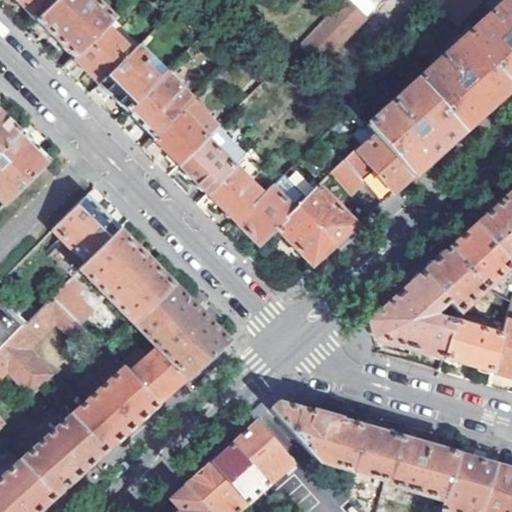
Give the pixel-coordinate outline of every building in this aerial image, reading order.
[(16,0),(36,20),(55,0),(16,0)] [(55,0),(36,20),(73,58),(106,26),(112,19),(93,0),(55,0)] [(316,66),(366,16),(352,0),(341,0),(298,45),(309,58),(316,66)] [(381,0),(352,0),(366,16),(381,0)] [(475,0),(444,0),(437,7),(455,25),(478,2),(475,0)] [(511,7),(505,0),(502,0),(464,34),(511,86),(511,85),(511,7)] [(106,26),(73,58),(99,83),(131,52),(106,26)] [(511,86),(464,34),(414,79),(460,132),(488,106),(511,86)] [(298,60),(301,65),(309,58),(298,45),(288,55),(296,63),(298,60)] [(131,52),(99,83),(125,110),(158,78),(142,63),(147,55),(137,47),(131,52)] [(158,78),(125,110),(151,137),(190,99),(164,72),(158,78)] [(414,79),(365,123),(373,132),(411,176),(434,155),(460,132),(414,79)] [(190,99),(151,137),(179,164),(217,127),(190,99)] [(0,150),(19,132),(0,112),(0,150)] [(217,127),(179,164),(206,192),(233,165),(244,154),(217,127)] [(0,203),(2,205),(47,160),(19,132),(0,150),(0,203)] [(411,176),(373,132),(343,161),(363,183),(381,203),(389,196),(411,176)] [(333,171),(353,193),(363,183),(343,161),(333,171)] [(233,165),(206,192),(234,221),(261,194),(233,165)] [(234,221),(258,245),(275,228),(298,205),(304,200),(280,176),(261,194),(234,221)] [(356,226),(318,186),(304,200),(298,205),(335,245),(341,240),(356,226)] [(511,192),(501,202),(511,214),(511,192)] [(84,198),(53,229),(86,263),(117,231),(84,198)] [(481,220),(475,226),(510,265),(511,262),(511,214),(501,202),(481,220)] [(275,228),(311,266),(331,249),(335,245),(298,205),(275,228)] [(470,230),(449,248),(483,288),(510,265),(475,226),(470,230)] [(79,271),(132,324),(170,285),(144,258),(117,231),(86,263),(79,271)] [(430,267),(424,272),(449,302),(457,312),(483,288),(449,248),(430,267)] [(410,284),(369,321),(374,340),(444,360),(454,326),(436,320),(434,315),(449,302),(424,272),(410,284)] [(72,278),(62,287),(74,298),(76,296),(83,289),(72,278)] [(185,379),(225,341),(198,313),(170,285),(132,324),(154,347),(185,379)] [(52,298),(79,325),(92,312),(76,296),(74,298),(62,287),(52,298)] [(495,294),(488,320),(506,323),(511,302),(495,294)] [(7,345),(42,384),(53,373),(30,347),(56,320),(79,345),(89,335),(79,325),(52,298),(25,326),(7,345)] [(25,326),(0,299),(0,351),(7,345),(25,326)] [(494,373),(511,377),(511,324),(506,323),(502,339),(494,373)] [(494,373),(502,339),(454,326),(444,360),(494,373)] [(0,351),(0,428),(4,424),(0,418),(0,378),(9,369),(32,395),(42,384),(7,345),(0,351)] [(136,345),(117,363),(122,368),(156,404),(177,386),(185,379),(154,347),(145,355),(136,345)] [(124,433),(156,404),(122,368),(69,414),(103,452),(124,433)] [(328,464),(333,464),(333,467),(350,471),(362,429),(278,404),(271,408),(321,463),(323,459),(328,464)] [(103,452),(69,414),(18,462),(51,500),(76,477),(103,452)] [(290,461),(256,422),(252,426),(233,443),(267,483),(290,461)] [(362,429),(350,471),(386,482),(399,439),(362,429)] [(386,482),(385,485),(444,502),(457,457),(399,439),(386,482)] [(219,456),(211,463),(247,502),(267,483),(233,443),(219,456)] [(441,511),(442,511),(480,511),(495,468),(457,457),(444,502),(441,511)] [(18,462),(0,478),(0,511),(37,511),(51,500),(18,462)] [(187,486),(209,511),(236,511),(247,502),(211,463),(192,481),(187,486)] [(511,511),(511,472),(495,468),(480,511),(511,511)] [(170,500),(180,511),(178,511),(209,511),(187,486),(170,500)]
